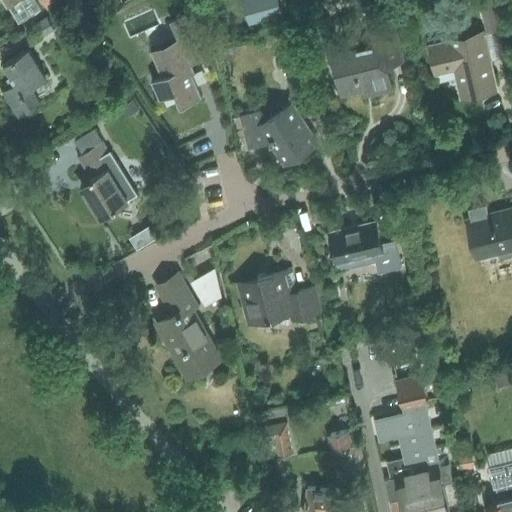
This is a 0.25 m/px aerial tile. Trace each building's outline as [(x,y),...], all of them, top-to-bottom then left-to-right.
[(41,0),(44,4),(49,8),(55,0),(41,0)] [(278,0),(243,0),(250,22),(282,12),(278,0)] [(480,0),(481,1),(488,32),(503,28),(496,0),(480,0)] [(179,38),(152,50),(164,75),(153,80),(161,98),(175,92),(180,104),(202,95),(192,72),(195,71),(192,64),(187,52),(198,48),(188,25),(183,13),(171,19),(176,30),(175,30),(179,38)] [(27,30),(34,41),(55,28),(48,17),(27,30)] [(375,43),(334,53),(338,72),(341,71),(346,91),(372,85),(374,93),(393,88),(387,64),(404,60),(394,20),(371,26),(375,43)] [(450,41),(431,45),(437,70),(453,66),(460,99),(497,91),(482,32),(449,39),(450,41)] [(16,82),(3,91),(20,117),(41,103),(31,87),(48,76),(30,47),(4,63),(16,82)] [(297,47),(282,50),(285,63),(293,97),(315,92),(307,58),(300,60),(297,47)] [(134,99),(120,108),(126,118),(140,108),(134,99)] [(292,105),(269,120),(261,109),(240,114),(249,146),(270,140),(272,142),(273,141),(287,161),(317,141),(292,105)] [(118,162),(104,140),(96,127),(74,140),(82,153),(78,155),(92,178),(82,184),(102,217),(129,200),(109,168),(118,162)] [(469,212),(480,260),(498,255),(499,259),(511,255),(511,208),(490,214),(489,207),(469,212)] [(338,270),(375,261),(378,273),(402,267),(396,239),(382,242),(377,219),(329,230),(338,270)] [(290,268),(240,281),(237,282),(247,322),(293,310),(295,318),(320,312),(313,286),(296,291),(290,268)] [(159,322),(189,374),(219,357),(191,309),(196,306),(178,274),(158,285),(174,313),(159,322)] [(511,366),(491,372),(495,387),(511,382),(511,366)] [(398,434),(407,473),(389,477),(396,511),(448,511),(442,484),(449,482),(445,465),(441,466),(426,403),(430,402),(423,373),(397,379),(404,411),(375,418),(380,439),(398,434)] [(346,392),(308,400),(310,409),(320,407),(320,408),(349,402),(346,392)] [(276,438),(279,454),(293,451),(287,424),(267,428),(269,439),(276,438)] [(351,429),(331,433),(341,474),(366,468),(360,443),(355,444),(351,429)] [(463,454),(466,464),(473,462),(470,452),(463,454)] [(247,460),(249,468),(256,466),(254,458),(247,460)] [(511,460),(501,463),(503,469),(511,506),(511,460)] [(499,502),(486,505),(488,511),(511,511),(511,506),(503,469),(501,463),(491,466),(489,466),(493,487),(496,487),(498,498),(499,502)] [(343,511),(346,490),(308,487),(305,511),(343,511)]
